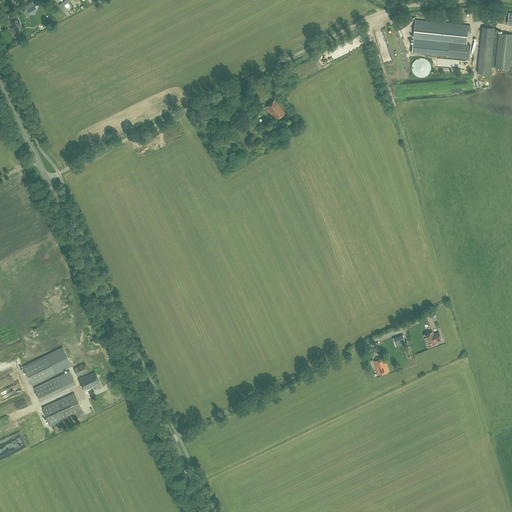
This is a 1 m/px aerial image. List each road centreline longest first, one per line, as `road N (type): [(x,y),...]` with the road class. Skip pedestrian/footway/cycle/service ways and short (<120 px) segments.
road 1 (unclassified): [(46,179),(376,14),(469,0)]
road 2 (unclassified): [(433,322),(426,316),(371,340),(171,439)]
road 3 (secondary): [(171,439),(46,179)]
